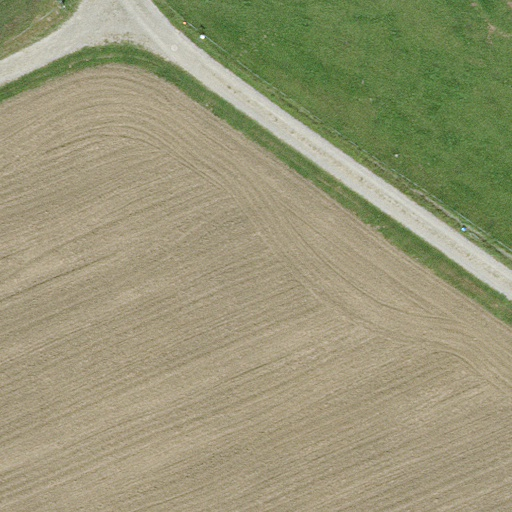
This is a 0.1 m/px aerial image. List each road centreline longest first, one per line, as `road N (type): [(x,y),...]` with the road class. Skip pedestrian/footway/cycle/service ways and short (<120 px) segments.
road 1 (track): [(128,13),(511,282)]
road 2 (track): [(0,78),(128,13),(123,0)]
